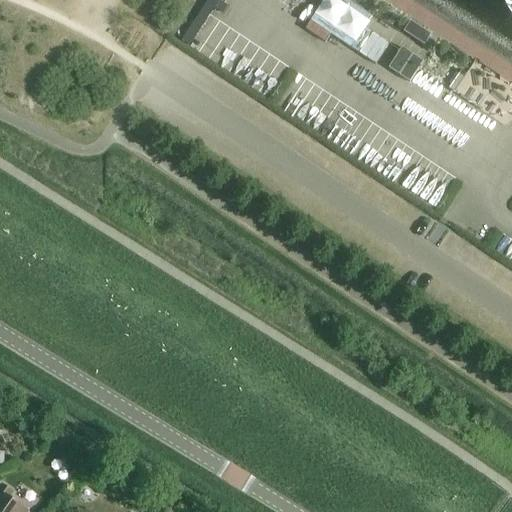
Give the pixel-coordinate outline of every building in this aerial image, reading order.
[(389,29),(372,18),(379,7),(367,0),(320,0),(314,10),(375,50),(389,29)] [(395,43),(421,63),(433,46),(408,26),(395,43)] [(227,55),(240,62),(248,47),(236,40),(227,55)] [(420,110),(436,113),(438,100),(422,98),(420,110)] [(426,153),(420,163),(448,178),(454,168),(426,153)] [(416,186),(424,173),(399,156),(391,169),(416,186)] [(419,187),(438,198),(447,183),(428,172),(419,187)] [(0,511),(24,511),(8,500),(13,494),(2,487),(0,489),(0,511)]
